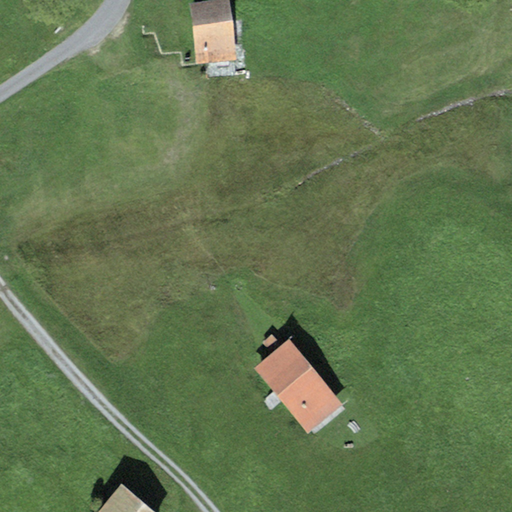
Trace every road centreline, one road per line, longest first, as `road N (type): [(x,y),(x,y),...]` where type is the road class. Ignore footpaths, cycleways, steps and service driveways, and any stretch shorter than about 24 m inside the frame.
road 1 (track): [(0,286),(216,511)]
road 2 (unclassified): [(117,0),(97,24),(0,93)]
